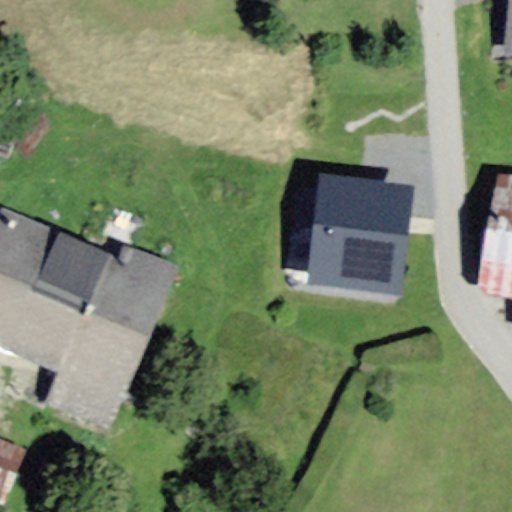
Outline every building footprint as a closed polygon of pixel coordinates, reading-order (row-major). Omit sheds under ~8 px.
[(511,191),(502,190),(487,292),(511,295),(511,191)] [(405,200),(323,192),(313,292),(395,300),(405,200)] [(6,206),(0,217),(0,282),(158,354),(199,265),(141,239),(130,262),(6,206)] [(158,354),(0,282),(0,350),(62,377),(51,404),(116,433),(158,354)] [(0,511),(5,511),(31,446),(0,434),(0,511)]
